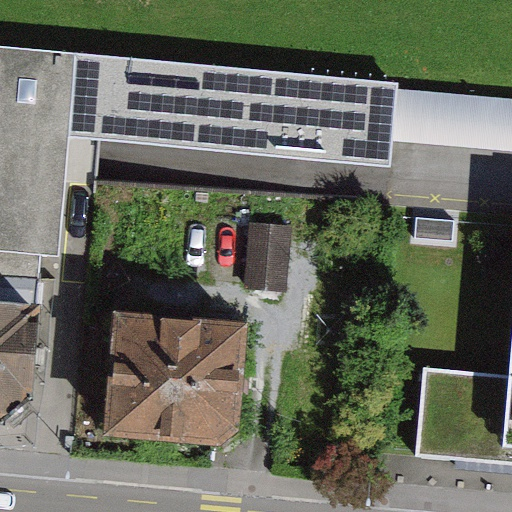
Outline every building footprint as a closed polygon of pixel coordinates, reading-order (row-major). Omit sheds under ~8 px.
[(0,47),(0,255),(60,260),(71,141),(79,55),(0,47)] [(393,169),(400,83),(79,55),(71,141),(393,169)] [(251,288),(292,292),(298,228),(257,225),(251,288)] [(511,235),(497,383),(429,376),(421,460),(511,469),(511,235)] [(0,428),(11,429),(19,318),(0,316),(0,428)] [(233,461),(243,335),(98,323),(87,449),(233,461)]
